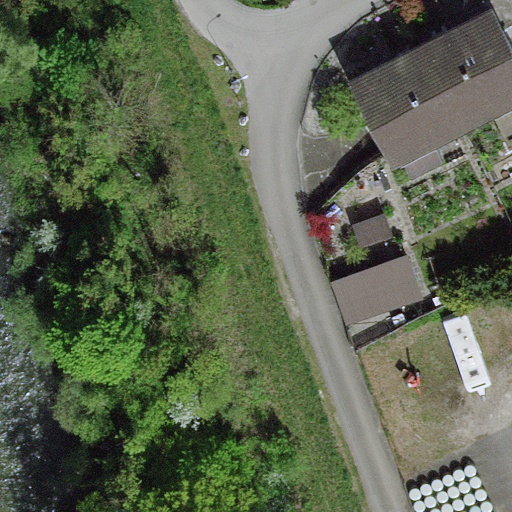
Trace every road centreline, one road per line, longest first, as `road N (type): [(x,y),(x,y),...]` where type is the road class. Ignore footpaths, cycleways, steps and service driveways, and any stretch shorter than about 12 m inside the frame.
road 1 (residential): [(230,82),(383,511)]
road 2 (residential): [(388,0),(230,82)]
